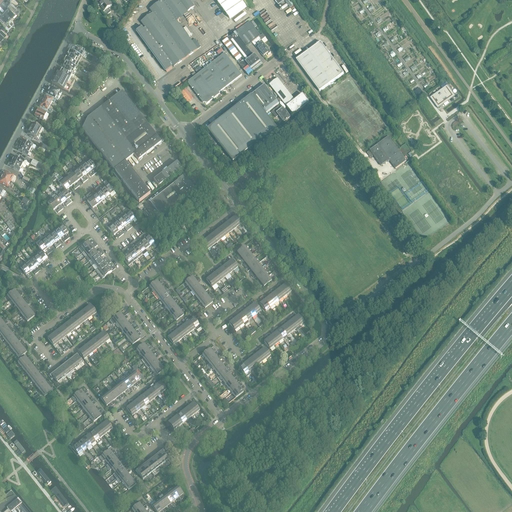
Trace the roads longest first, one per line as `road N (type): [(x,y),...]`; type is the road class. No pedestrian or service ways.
road 1 (unclassified): [(221,420),(332,327),(121,55),(78,29)]
road 2 (motorway): [(511,285),(332,511)]
road 3 (motorway): [(362,511),(511,323)]
road 4 (residential): [(0,168),(78,29)]
